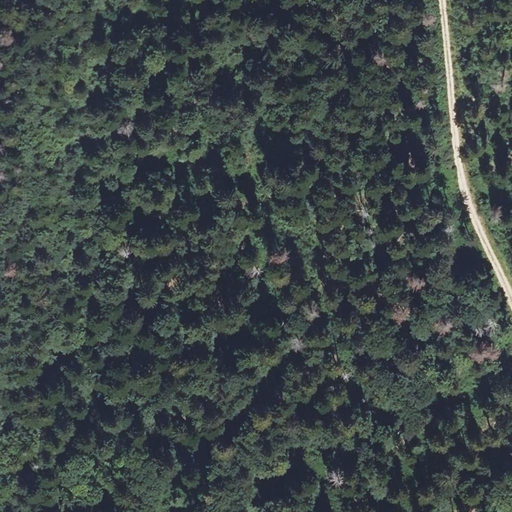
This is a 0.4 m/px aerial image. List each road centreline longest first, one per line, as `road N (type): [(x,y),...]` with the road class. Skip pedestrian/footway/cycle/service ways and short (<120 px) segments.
road 1 (track): [(33,0),(49,70),(17,240),(0,424)]
road 2 (track): [(511,298),(464,196),(442,0)]
